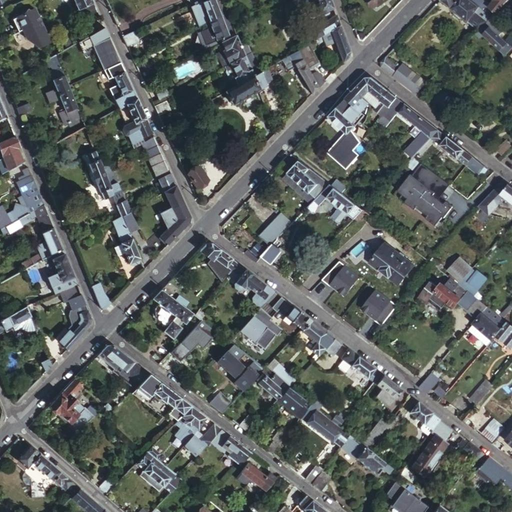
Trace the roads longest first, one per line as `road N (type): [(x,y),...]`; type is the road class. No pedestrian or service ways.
road 1 (residential): [(203,226),(511,473)]
road 2 (residential): [(102,328),(333,511)]
road 3 (residential): [(0,86),(102,328)]
road 4 (residential): [(99,0),(203,226)]
road 5 (residential): [(203,226),(358,61)]
road 6 (residential): [(358,61),(511,180)]
road 7 (residential): [(102,328),(203,226)]
road 8 (residential): [(12,422),(112,511)]
road 9 (residential): [(12,422),(102,328)]
